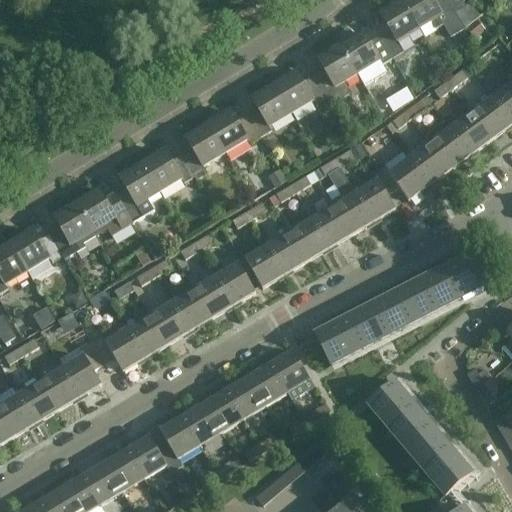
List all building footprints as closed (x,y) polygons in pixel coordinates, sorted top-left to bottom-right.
[(407,0),(403,3),(419,31),(433,23),(437,30),(442,27),(449,40),(464,30),(455,15),(446,0),(407,0)] [(461,0),(446,0),(455,15),(464,30),(480,17),(471,6),(466,8),(461,0)] [(391,32),(380,38),(393,60),(403,54),(400,48),(411,41),(409,37),(419,31),(403,3),(381,16),(391,32)] [(363,35),(340,48),(357,76),(379,63),(382,67),(393,60),(380,38),(369,45),(363,35)] [(324,72),(315,77),(332,106),(349,96),(343,85),(357,76),(340,48),(318,62),(324,72)] [(454,92),(468,81),(462,73),(448,83),(454,92)] [(298,74),(275,88),(292,115),(314,102),(316,106),(327,100),(331,107),(332,106),(315,77),(303,84),(298,74)] [(511,83),(511,85),(492,100),(511,128),(511,127),(511,75),(508,79),(511,83)] [(439,102),(454,92),(448,83),(433,94),(439,102)] [(259,111),(249,117),(262,139),(272,133),(269,129),(292,115),(275,88),(253,101),(259,111)] [(492,100),(471,115),(491,143),(511,128),(492,100)] [(413,122),(427,111),(421,103),(407,113),(413,122)] [(398,132),(413,122),(407,113),(392,124),(398,132)] [(231,114),(209,127),(227,155),(248,142),(250,146),(262,139),(249,117),(237,124),(231,114)] [(471,115),(451,130),(471,158),(491,143),(471,115)] [(192,151),(182,157),(197,182),(208,176),(203,169),(227,155),(209,127),(186,141),(192,151)] [(451,130),(430,145),(450,173),(471,158),(451,130)] [(430,145),(410,161),(430,188),(450,173),(430,145)] [(350,152),(334,162),(339,171),(355,161),(350,152)] [(165,153),(143,167),(160,195),(182,182),(184,186),(194,180),(196,183),(197,182),(182,157),(171,164),(165,153)] [(408,204),(430,188),(410,161),(389,176),(384,169),(373,176),(377,182),(378,182),(387,197),(399,191),(408,204)] [(339,171),(334,162),(318,171),(324,180),(339,171)] [(126,190),(116,196),(133,225),(154,212),(150,206),(162,198),(160,195),(143,167),(120,181),(126,190)] [(373,225),(355,196),(340,170),(339,171),(329,177),(342,199),(344,198),(346,201),(333,209),(351,238),(373,225)] [(306,178),(291,188),(296,197),(312,187),(306,178)] [(395,211),(387,197),(378,182),(377,182),(355,196),(373,225),(395,211)] [(296,197),(291,188),(275,197),(280,206),(296,197)] [(99,193),(77,206),(94,234),(96,238),(107,232),(111,238),(133,225),(116,196),(105,203),(99,193)] [(262,205),(246,214),(252,223),(267,214),(262,205)] [(94,234),(77,206),(55,220),(60,229),(50,236),(63,258),(66,262),(85,250),(83,246),(96,238),(94,234)] [(333,209),(312,222),(329,251),(351,238),(333,209)] [(252,223),(246,214),(231,223),(236,232),(252,223)] [(312,222),(290,235),(307,264),(329,251),(312,222)] [(33,232),(11,246),(28,274),(50,261),(52,265),(63,258),(50,236),(39,242),(33,232)] [(290,235),(268,248),(285,277),(307,264),(290,235)] [(210,236),(195,245),(200,254),(216,245),(210,236)] [(200,254),(195,245),(179,254),(185,263),(200,254)] [(0,295),(7,291),(5,288),(28,274),(11,246),(0,252),(0,295)] [(285,277),(268,248),(245,261),(262,291),(285,277)] [(331,368),(485,288),(469,257),(315,336),(318,341),(320,346),(331,367),(331,368)] [(167,262),(151,271),(156,280),(172,271),(167,262)] [(238,266),(216,279),(234,308),(256,295),(238,266)] [(156,280),(151,271),(135,280),(141,289),(156,280)] [(216,279),(194,292),(212,321),(234,308),(216,279)] [(130,284),(114,293),(119,302),(135,293),(130,284)] [(194,292),(172,305),(190,334),(212,321),(194,292)] [(172,305),(150,318),(168,347),(190,334),(172,305)] [(150,318),(128,331),(146,361),(168,347),(150,318)] [(123,374),(146,361),(128,331),(106,345),(101,338),(90,345),(104,367),(114,360),(123,374)] [(34,342),(19,352),(24,361),(40,351),(34,342)] [(78,401),(101,387),(93,373),(104,367),(90,345),(79,351),(84,358),(61,372),(78,401)] [(24,361),(19,352),(3,361),(8,370),(24,361)] [(293,354),(270,367),(287,396),(310,383),(293,354)] [(270,367),(248,380),(266,409),(287,396),(270,367)] [(61,372),(39,385),(56,414),(78,401),(61,372)] [(484,387),(475,372),(467,377),(476,392),(484,387)] [(248,380),(226,393),(244,422),(266,409),(248,380)] [(472,476),(395,384),(368,407),(446,498),(472,476)] [(39,385),(17,398),(34,427),(56,414),(39,385)] [(493,403),(484,387),(476,392),(485,408),(493,403)] [(226,393),(205,406),(222,435),(244,422),(226,393)] [(17,398),(0,408),(0,420),(12,441),(34,427),(17,398)] [(205,406),(183,419),(200,448),(222,435),(205,406)] [(317,412),(302,420),(307,429),(322,420),(317,412)] [(511,432),(502,417),(493,422),(502,437),(511,432)] [(178,462),(200,448),(183,419),(160,433),(168,447),(177,462),(178,462)] [(0,420),(0,447),(12,441),(0,420)] [(307,429),(302,420),(287,429),(292,438),(307,429)] [(511,452),(511,434),(511,432),(502,437),(511,453),(511,452)] [(273,438),(258,447),(263,455),(278,446),(273,438)] [(338,446),(331,438),(321,446),(328,454),(338,446)] [(177,462),(168,447),(158,453),(150,439),(126,453),(144,482),(166,468),(170,475),(182,469),(178,462),(177,462)] [(263,455),(258,447),(244,456),(249,464),(263,455)] [(126,453),(105,466),(122,495),(144,482),(126,453)] [(229,464),(214,473),(219,481),(234,472),(229,464)] [(105,466),(83,479),(100,508),(122,495),(105,466)] [(219,481),(214,473),(200,482),(205,490),(219,481)] [(83,479),(61,492),(73,511),(93,511),(100,508),(83,479)] [(73,511),(61,492),(40,505),(43,511),(73,511)] [(353,511),(347,503),(335,511),(353,511)]
